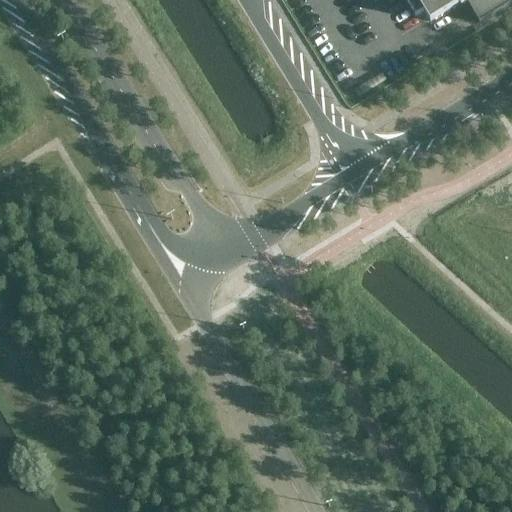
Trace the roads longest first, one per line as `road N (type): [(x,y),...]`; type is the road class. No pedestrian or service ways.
road 1 (tertiary): [(18,0),(167,241),(196,258),(224,250)]
road 2 (unclassified): [(224,250),(64,0)]
road 3 (unclassified): [(244,0),(337,149),(359,169)]
road 4 (tertiary): [(359,169),(511,76)]
road 5 (tertiary): [(224,250),(359,169)]
